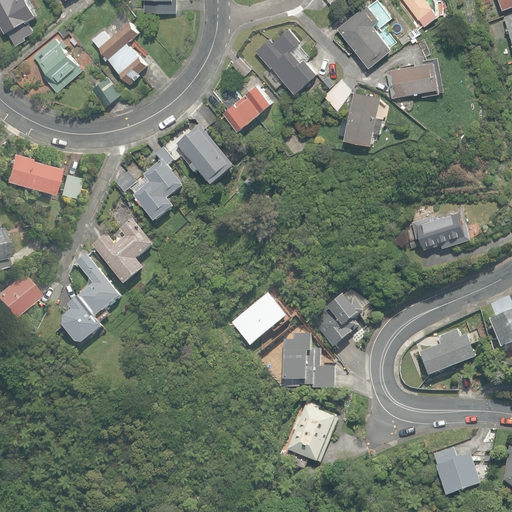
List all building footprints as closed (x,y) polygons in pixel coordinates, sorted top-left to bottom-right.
[(0,0),(0,18),(8,33),(39,15),(29,0),(0,0)] [(145,0),(145,12),(178,13),(178,0),(145,0)] [(406,0),(423,23),(440,10),(439,0),(406,0)] [(511,0),(500,0),(504,9),(511,6),(511,0)] [(340,28),(371,67),(394,48),(376,26),(382,20),(369,4),(340,28)] [(110,59),(132,85),(143,75),(141,73),(150,65),(142,55),(141,55),(131,43),(142,33),(132,21),(112,38),(105,30),(95,39),(99,44),(98,45),(100,47),(100,46),(107,54),(104,56),(108,60),(110,59)] [(65,38),(71,33),(66,26),(60,31),(65,38)] [(291,85),(298,93),(319,74),(306,59),(303,62),(297,55),(300,52),(297,50),(300,47),(298,45),(302,41),(290,28),(275,42),(271,38),(257,51),(273,68),(274,67),(286,81),(283,83),(288,88),(291,85)] [(45,76),(59,92),(85,70),(66,48),(69,45),(65,40),(61,43),(57,37),(35,56),(49,72),(45,76)] [(234,63),(245,76),(253,69),(241,57),(234,63)] [(388,71),(394,97),(423,91),(424,96),(442,93),(441,88),(442,87),(436,61),(388,71)] [(107,108),(124,94),(109,76),(92,91),(107,108)] [(326,96),(340,110),(354,90),(343,79),(326,96)] [(226,110),(241,128),(274,100),(259,82),(226,110)] [(348,140),(374,144),(376,133),(397,137),(399,122),(380,119),(384,97),(355,92),(352,112),(351,112),(350,118),(343,117),(340,134),(349,136),(348,140)] [(201,171),(214,187),(237,168),(201,125),(178,144),(195,165),(192,168),(197,174),(201,171)] [(145,175),(147,178),(170,200),(185,187),(169,167),(175,161),(165,148),(156,155),(162,162),(145,175)] [(6,183),(52,196),(60,170),(31,162),(32,160),(14,154),(6,183)] [(117,182),(126,193),(139,182),(130,171),(117,182)] [(60,196),(76,200),(81,179),(65,175),(60,196)] [(170,200),(147,178),(132,189),(136,194),(135,196),(139,201),(137,202),(142,208),(144,207),(156,223),(176,207),(170,200)] [(422,236),(426,248),(443,243),(444,246),(472,238),(467,222),(463,223),(460,211),(438,218),(437,214),(413,221),(418,237),(422,236)] [(94,245),(127,285),(146,269),(138,259),(156,245),(134,219),(121,229),(127,236),(117,244),(108,234),(94,245)] [(0,269),(10,267),(8,258),(0,228),(0,269)] [(412,248),(422,245),(421,239),(411,242),(412,248)] [(79,296),(97,318),(123,296),(88,254),(77,263),(94,283),(79,296)] [(0,290),(0,304),(12,319),(39,297),(21,274),(0,290)] [(138,292),(144,286),(140,282),(134,288),(138,292)] [(269,291),(233,321),(253,345),(289,315),(269,291)] [(328,305),(331,309),(315,322),(334,346),(354,330),(352,328),(365,318),(373,305),(355,291),(347,297),(344,293),(328,305)] [(77,343),(84,343),(104,327),(97,318),(79,296),(68,305),(72,309),(64,316),(63,326),(77,343)] [(511,311),(492,320),(503,348),(511,344),(511,311)] [(421,352),(431,376),(478,357),(468,333),(461,336),(458,329),(439,336),(442,344),(421,352)] [(285,382),(313,382),(313,385),(336,386),(336,364),(321,364),(321,345),(314,345),(314,333),(296,333),(296,339),(285,339),(285,382)] [(288,449),(319,462),(337,417),(321,410),(323,406),(308,401),(301,417),(299,417),(294,430),(296,430),(288,449)] [(439,466),(449,496),(484,484),(473,454),(464,457),(463,454),(458,456),(455,447),(435,454),(439,466)]
